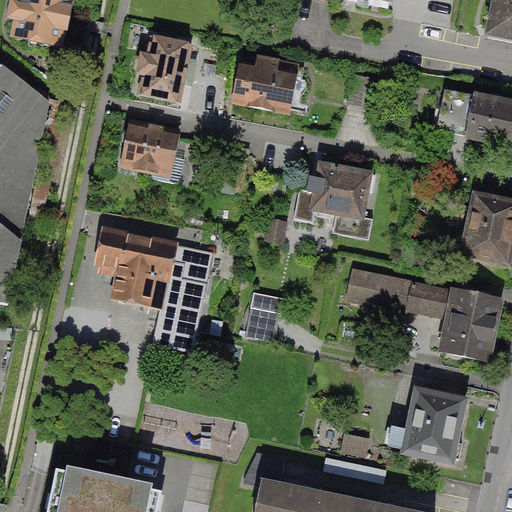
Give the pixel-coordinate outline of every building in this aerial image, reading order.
[(63,59),(74,0),(17,0),(9,48),(63,59)] [(339,0),(390,12),(392,0),(339,0)] [(511,44),(511,0),(496,0),(488,40),(511,44)] [(199,52),(139,41),(129,96),(190,107),(199,52)] [(234,67),(226,107),(295,120),(302,80),(234,67)] [(0,233),(20,249),(49,111),(0,72),(0,233)] [(352,101),(372,103),(376,78),(356,75),(352,101)] [(511,157),(511,109),(471,100),(461,147),(511,157)] [(187,139),(118,128),(110,176),(179,188),(187,139)] [(377,182),(301,170),(293,218),(369,230),(377,182)] [(510,276),(511,268),(511,203),(476,195),(461,265),(510,276)] [(286,225),(268,222),(265,246),(283,248),(286,225)] [(181,250),(102,232),(92,274),(116,279),(111,305),(166,317),(181,250)] [(0,312),(8,314),(20,250),(0,235),(0,312)] [(449,325),(455,292),(355,274),(349,307),(449,325)] [(255,296),(246,340),(275,346),(284,302),(255,296)] [(493,376),(508,309),(457,298),(443,365),(493,376)] [(455,466),(469,397),(417,385),(402,454),(455,466)] [(370,442),(345,437),(341,454),(366,460),(370,442)] [(287,458),(258,453),(244,486),(261,489),(255,511),(345,511),(347,502),(282,488),(287,458)] [(387,473),(326,461),(323,474),(384,486),(387,473)] [(58,469),(48,511),(156,511),(160,493),(129,486),(58,469)] [(395,511),(347,502),(345,511),(395,511)]
